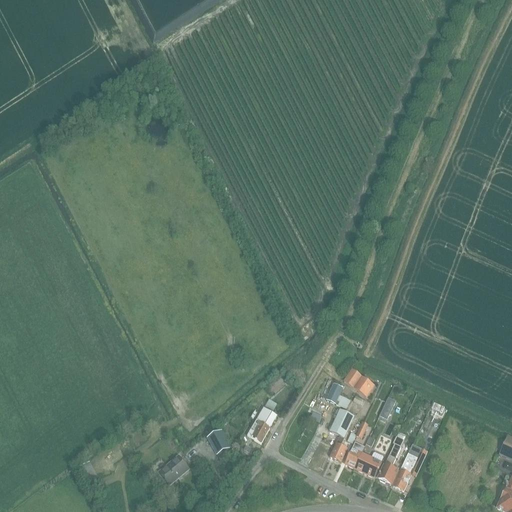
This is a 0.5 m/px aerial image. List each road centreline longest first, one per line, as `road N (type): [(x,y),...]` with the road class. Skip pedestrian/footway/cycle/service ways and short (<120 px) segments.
road 1 (track): [(489,0),(385,240),(267,453)]
road 2 (residential): [(385,511),(267,453),(229,511)]
